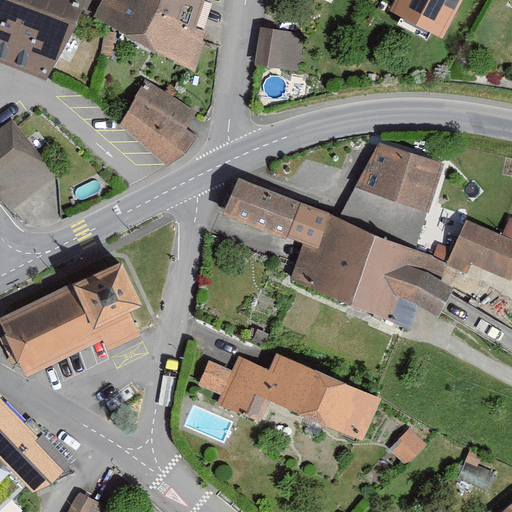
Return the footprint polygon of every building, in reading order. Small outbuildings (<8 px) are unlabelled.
[(0,0),(0,57),(47,74),(79,0),(0,0)] [(198,0),(97,0),(92,12),(192,69),(203,28),(192,22),(198,0)] [(394,0),(391,6),(444,32),(460,0),(394,0)] [(301,30),(257,24),(253,62),(296,67),(301,30)] [(199,110),(147,79),(119,119),(117,122),(166,161),(187,148),(197,133),(188,126),(199,110)] [(0,195),(12,210),(56,173),(10,118),(0,126),(0,195)] [(443,162),(379,140),(356,182),(427,210),(429,210),(443,162)] [(444,258),(415,245),(339,213),(236,170),(220,208),(302,242),(288,275),(386,316),(396,293),(437,310),(449,279),(438,275),(444,258)] [(415,245),(427,210),(356,182),(339,213),(415,245)] [(511,234),(463,213),(444,258),(466,268),(470,258),(511,275),(511,234)] [(68,280),(0,310),(0,322),(22,371),(100,336),(105,347),(136,332),(123,303),(137,297),(116,251),(65,275),(68,280)] [(376,391),(273,351),(267,367),(237,356),(231,371),(208,362),(200,383),(219,391),(213,405),(259,423),(269,397),(359,433),(376,391)] [(34,438),(0,401),(0,469),(8,462),(34,438)] [(390,447),(406,463),(427,443),(410,426),(390,447)] [(39,433),(34,438),(8,462),(28,483),(37,492),(67,463),(39,433)] [(458,477),(487,489),(495,472),(465,460),(458,477)] [(0,469),(0,508),(23,486),(28,483),(8,462),(0,469)] [(105,511),(109,505),(77,490),(65,511),(105,511)] [(511,511),(511,499),(497,511),(511,511)]
